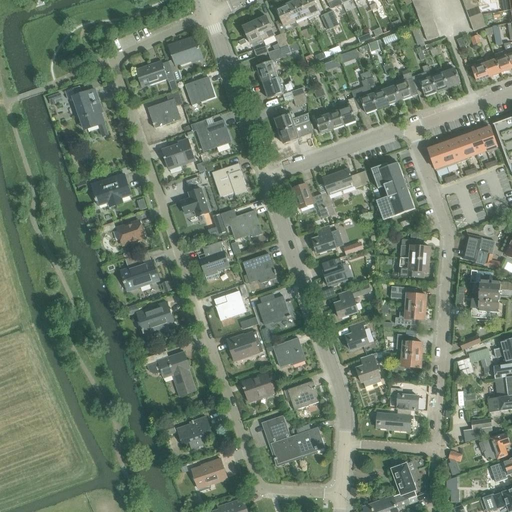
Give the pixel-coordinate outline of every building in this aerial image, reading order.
[(297,22),(308,17),(300,0),(299,0),(289,5),(297,22)] [(314,0),(300,0),(308,17),(309,21),(320,16),(319,12),(320,12),(314,0)] [(413,3),(416,9),(428,4),(426,0),(419,0),(413,3)] [(511,3),(511,10),(511,0),(503,0),(505,4),(511,3)] [(464,6),(467,12),(479,8),(477,1),(464,6)] [(416,9),(418,16),(430,11),(428,4),(416,9)] [(275,24),(281,36),(282,35),(287,47),(288,46),(288,47),(293,45),(287,34),(298,29),(296,23),(297,22),(289,5),(277,10),(281,21),(275,24)] [(467,12),(469,19),(481,14),(479,8),(467,12)] [(418,16),(420,22),(432,17),(430,11),(418,16)] [(332,12),(327,14),(333,29),(339,26),(332,12)] [(328,31),(333,29),(327,14),(321,17),(328,31)] [(469,19),(472,25),(484,21),(481,14),(469,19)] [(266,17),(255,22),(263,39),(268,37),(269,40),(275,37),(266,17)] [(420,22),(423,28),(435,24),(432,17),(420,22)] [(403,27),(400,20),(392,23),(395,30),(403,27)] [(486,27),(484,21),(472,25),(474,32),(486,27)] [(250,45),(263,39),(255,22),(242,28),(247,38),(246,39),(247,42),(248,41),(250,45)] [(423,28),(425,35),(437,30),(435,24),(423,28)] [(502,45),(499,26),(493,27),(496,46),(502,45)] [(419,46),(420,48),(425,47),(418,28),(412,31),(418,46),(419,46)] [(487,30),(486,30),(488,37),(494,35),(493,28),(492,28),(487,30)] [(382,35),(380,29),(373,32),(376,38),(382,35)] [(310,38),(307,30),(300,33),(304,41),(310,38)] [(440,37),(437,30),(425,35),(428,41),(440,37)] [(360,44),(372,40),(369,34),(358,39),(360,44)] [(396,34),(383,39),(385,46),(398,41),(396,34)] [(275,38),(280,49),(287,47),(282,35),(281,36),(275,38)] [(174,61),(169,63),(175,80),(175,81),(175,82),(182,80),(180,72),(182,71),(180,65),(202,58),(195,38),(169,48),(174,61)] [(467,50),(462,39),(457,41),(461,52),(467,50)] [(373,53),(382,49),(378,41),(370,44),(373,53)] [(432,57),(437,55),(433,44),(425,47),(420,48),(422,52),(429,49),(432,57)] [(257,67),(262,84),(278,78),(273,63),(280,60),(279,58),(291,54),(288,47),(288,46),(287,47),(280,49),(280,50),(268,54),(271,63),(257,67)] [(256,57),(268,53),(265,47),(254,52),(256,57)] [(326,58),(341,52),(339,47),(324,54),(326,58)] [(356,51),(351,53),(353,60),(359,58),(356,51)] [(496,60),(501,74),(511,69),(511,63),(509,56),(508,56),(506,51),(495,56),(496,60)] [(311,56),(305,58),(309,65),(315,63),(311,56)] [(338,60),(324,65),(327,72),(341,67),(338,60)] [(477,82),(489,78),(484,65),(483,60),(477,62),(479,67),(473,69),(477,82)] [(496,60),(484,65),(489,78),(501,74),(496,60)] [(142,89),(167,81),(168,83),(175,81),(175,80),(169,63),(163,65),(162,62),(136,71),(142,89)] [(425,96),(437,92),(432,78),(431,78),(430,73),(427,66),(423,68),(425,74),(418,76),(412,78),(417,90),(422,88),(425,96)] [(431,78),(432,78),(437,92),(449,87),(444,74),(443,74),(442,68),(430,73),(431,78)] [(456,69),(444,74),(449,87),(461,83),(456,69)] [(404,78),(394,82),(401,101),(413,97),(412,96),(418,94),(410,71),(403,73),(404,78)] [(369,72),(365,74),(378,110),(390,106),(382,86),(376,88),(372,78),(371,79),(369,72)] [(364,88),(352,92),(357,106),(363,104),(365,109),(367,114),(378,110),(365,74),(360,76),(363,82),(361,82),(364,88)] [(192,106),(216,98),(209,78),(185,86),(192,106)] [(284,95),(278,78),(262,84),(268,100),(284,95)] [(394,82),(382,86),(390,106),(401,101),(394,82)] [(103,138),(109,136),(99,109),(102,109),(95,90),(83,95),(80,88),(66,93),(68,100),(73,99),(84,131),(99,126),(103,138)] [(291,93),(293,100),(306,96),(303,89),(291,93)] [(156,107),(147,110),(150,120),(151,124),(152,123),(155,130),(181,120),(177,108),(184,105),(178,91),(163,97),(166,102),(166,103),(159,106),(160,107),(157,108),(156,107)] [(52,106),(63,102),(60,95),(49,99),(52,106)] [(308,103),(306,96),(293,100),(296,108),(308,103)] [(348,104),(345,105),(338,108),(344,124),(355,120),(354,116),(359,114),(354,99),(347,101),(348,104)] [(338,108),(327,112),(333,130),(345,126),(344,124),(338,108)] [(327,112),(312,117),(316,130),(318,129),(321,135),(333,130),(327,112)] [(291,115),(275,120),(279,132),(295,127),(309,122),(308,114),(292,120),(291,115)] [(511,118),(494,125),(509,167),(511,165),(511,118)] [(206,121),(191,126),(193,133),(196,132),(203,153),(231,143),(224,121),(208,126),(206,121)] [(309,122),(295,127),(279,132),(284,145),(299,140),(299,139),(314,133),(309,122)] [(491,128),(480,132),(487,151),(488,154),(498,150),(491,128)] [(480,132),(470,135),(477,155),(487,151),(480,132)] [(470,135),(460,139),(467,159),(477,155),(470,135)] [(460,139),(449,143),(457,165),(467,161),(467,159),(460,139)] [(169,171),(196,162),(188,140),(181,142),(182,144),(162,151),(165,158),(164,159),(164,160),(165,160),(169,171)] [(449,143),(439,146),(447,168),(457,165),(449,143)] [(439,146),(429,150),(436,172),(447,168),(439,146)] [(214,171),(212,164),(206,167),(208,173),(214,171)] [(236,197),(248,193),(241,173),(242,172),(239,164),(212,174),(221,198),(235,194),(236,197)] [(375,169),(372,170),(379,189),(385,187),(389,197),(377,202),(384,221),(415,210),(405,181),(405,180),(401,170),(399,164),(389,167),(388,164),(375,169)] [(356,189),(363,187),(359,174),(351,177),(348,170),(337,174),(343,191),(355,187),(356,189)] [(365,172),(359,174),(363,187),(369,184),(365,172)] [(328,193),(322,195),(326,208),(333,206),(329,196),(343,191),(337,174),(323,179),(328,193)] [(123,200),(131,197),(124,175),(92,186),(100,208),(108,205),(110,209),(124,204),(123,200)] [(200,177),(187,181),(189,187),(202,183),(200,177)] [(79,192),(87,189),(85,182),(77,184),(79,192)] [(322,220),(330,218),(326,208),(322,195),(312,199),(307,185),(293,190),(300,210),(317,204),(322,220)] [(191,199),(182,202),(186,215),(187,214),(187,215),(195,212),(197,217),(210,213),(202,190),(189,194),(191,199)] [(142,205),(143,209),(148,208),(145,199),(139,201),(141,205),(142,205)] [(375,202),(370,204),(372,212),(378,210),(375,202)] [(232,211),(221,215),(226,228),(231,227),(235,240),(252,235),(253,238),(262,234),(262,232),(255,211),(243,215),(243,216),(235,219),(232,211)] [(226,233),(220,215),(213,217),(217,228),(209,231),(211,238),(226,233)] [(128,245),(145,239),(140,222),(117,229),(121,241),(122,241),(128,244),(128,245)] [(104,234),(116,230),(113,224),(102,228),(104,234)] [(483,225),(462,232),(464,239),(485,231),(483,225)] [(317,255),(336,249),(329,227),(316,231),(319,237),(312,240),(317,255)] [(101,228),(94,230),(96,236),(103,234),(101,228)] [(495,247),(496,239),(490,238),(488,246),(495,247)] [(402,240),(401,259),(430,261),(431,248),(418,247),(418,242),(402,240)] [(212,256),(200,260),(207,281),(220,277),(218,271),(230,267),(221,243),(209,247),(212,256)] [(483,265),(487,248),(466,243),(462,260),(483,265)] [(353,246),(344,249),(346,256),(355,253),(353,246)] [(484,266),(496,268),(500,269),(501,263),(491,261),(493,255),(487,254),(484,266)] [(277,278),(276,275),(277,275),(269,255),(243,264),(250,284),(260,281),(261,284),(277,278)] [(328,287),(348,281),(341,263),(344,262),(343,258),(340,259),(327,263),(330,270),(323,272),(328,287)] [(137,289),(160,281),(153,259),(132,266),(133,268),(121,272),(128,293),(137,290),(137,289)] [(429,273),(430,261),(401,259),(399,277),(422,279),(423,273),(429,273)] [(471,302),(471,309),(472,309),(472,319),(498,321),(499,311),(500,311),(501,296),(511,297),(511,291),(511,283),(501,282),(501,283),(493,282),(492,282),(493,273),(478,272),(477,284),(480,284),(479,303),(471,302)] [(168,282),(162,284),(165,294),(172,292),(172,291),(176,290),(173,281),(168,282)] [(354,299),(371,293),(368,285),(338,295),(340,302),(334,304),(339,319),(358,313),(354,299)] [(407,300),(406,307),(426,309),(427,296),(413,295),(414,290),(392,288),(391,299),(407,300)] [(327,291),(321,293),(324,300),(329,298),(327,291)] [(221,322),(247,313),(240,292),(226,297),(214,300),(217,307),(216,307),(221,322)] [(265,327),(291,317),(284,296),(258,306),(265,327)] [(150,310),(137,314),(144,335),(175,325),(167,303),(150,309),(150,310)] [(138,305),(128,308),(130,316),(135,314),(134,312),(139,311),(139,310),(141,309),(140,304),(138,305)] [(425,321),(426,309),(406,307),(406,314),(400,313),(400,319),(396,319),(396,324),(414,326),(415,320),(425,321)] [(249,321),(251,328),(259,325),(256,318),(249,321)] [(350,351),(352,351),(369,345),(362,323),(349,328),(352,334),(345,336),(350,351)] [(269,328),(262,331),(264,337),(265,337),(267,342),(272,340),(270,335),(272,334),(269,328)] [(227,341),(230,348),(231,348),(235,359),(247,355),(248,358),(264,352),(256,332),(241,337),(241,336),(227,341)] [(402,350),(402,355),(422,357),(423,344),(409,343),(410,337),(398,336),(397,350),(402,350)] [(460,343),(463,350),(482,343),(479,336),(460,343)] [(286,344),(274,348),(281,368),(294,364),(294,365),(306,361),(306,359),(298,339),(286,343),(286,344)] [(511,340),(500,344),(501,349),(503,349),(504,353),(511,351),(511,340)] [(489,359),(493,358),(490,349),(468,355),(469,358),(471,364),(481,361),(483,360),(489,359)] [(511,362),(511,351),(504,353),(503,349),(501,349),(495,351),(497,358),(504,356),(506,364),(511,362)] [(180,397),(196,392),(189,370),(190,370),(184,353),(169,359),(166,352),(141,361),(143,368),(148,366),(149,371),(150,371),(150,372),(150,373),(151,374),(152,374),(153,375),(154,375),(155,375),(156,375),(157,375),(162,373),(164,379),(173,376),(180,397)] [(362,384),(364,383),(366,389),(381,383),(379,378),(380,377),(376,366),(380,365),(377,355),(361,360),(363,367),(357,369),(362,384)] [(394,367),(393,373),(411,374),(411,368),(421,369),(422,357),(402,355),(401,367),(394,367)] [(471,364),(469,358),(457,362),(461,377),(474,373),(471,364)] [(483,360),(481,361),(483,369),(491,366),(489,359),(483,360)] [(495,378),(496,380),(511,377),(511,365),(494,368),(495,378)] [(261,400),(275,395),(267,373),(257,376),(258,377),(242,383),(248,401),(260,397),(261,400)] [(497,391),(498,399),(511,397),(511,377),(496,380),(497,391)] [(295,411),(320,403),(313,382),(288,391),(290,397),(295,411)] [(398,410),(411,411),(418,412),(419,396),(402,395),(402,391),(391,390),(391,396),(399,397),(398,410)] [(511,410),(511,397),(498,399),(488,400),(490,414),(511,410)] [(411,418),(411,411),(398,410),(398,415),(380,414),(378,429),(392,431),(410,433),(412,418),(411,418)] [(283,416),(267,422),(275,443),(271,444),(278,465),(302,457),(295,436),(291,438),(283,416)] [(183,446),(189,444),(192,451),(207,445),(205,438),(212,436),(206,417),(193,422),(193,424),(178,430),(183,446)] [(473,431),(470,431),(463,432),(465,443),(476,440),(476,437),(483,435),(482,429),(492,427),(491,420),(472,422),(473,431)] [(173,425),(168,427),(170,434),(176,432),(173,425)] [(299,435),(295,436),(302,457),(317,452),(326,449),(318,428),(311,431),(309,425),(298,429),(297,430),(299,435)] [(493,434),(492,427),(482,429),(483,435),(493,434)] [(505,435),(491,440),(483,443),(486,451),(484,453),(486,460),(489,460),(489,462),(497,459),(497,460),(507,456),(504,447),(509,445),(505,435)] [(449,460),(461,463),(463,456),(451,453),(449,460)] [(199,490),(227,480),(220,460),(205,465),(205,466),(192,471),(199,490)] [(511,460),(504,463),(504,464),(502,464),(506,476),(508,475),(508,476),(511,475),(511,477),(511,476),(511,460)] [(401,495),(394,498),(396,504),(407,499),(407,500),(416,497),(416,496),(414,491),(412,483),(417,481),(414,471),(410,473),(407,464),(392,470),(401,495)] [(511,511),(511,490),(503,494),(502,494),(494,497),(494,495),(484,498),(488,511),(489,511),(506,506),(507,505),(510,511),(511,511)] [(460,491),(451,491),(451,503),(459,503),(460,491)] [(393,497),(363,508),(364,511),(398,511),(397,508),(409,504),(410,505),(418,502),(416,497),(407,500),(407,499),(396,504),(394,498),(393,497)] [(247,511),(246,506),(243,507),(241,500),(218,508),(219,510),(213,511),(247,511)]
